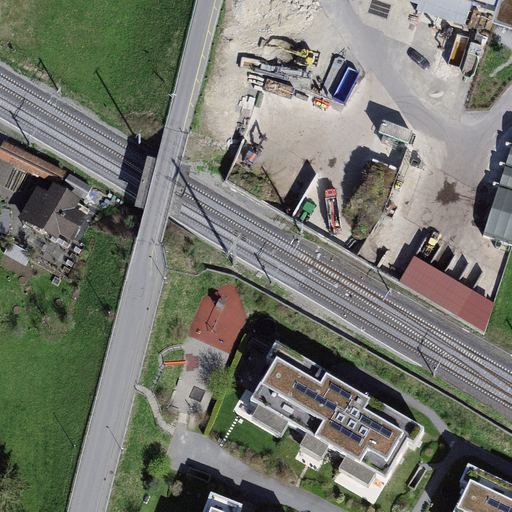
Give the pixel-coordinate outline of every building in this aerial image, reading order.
[(511,0),(436,0),(511,23),(511,0)] [(475,48),(465,44),(466,41),(452,36),(441,67),(452,71),(458,55),(471,59),(475,48)] [(248,192),(255,176),(262,179),(271,156),(245,145),(228,184),(248,192)] [(37,194),(21,219),(72,253),(90,225),(82,220),(90,207),(67,192),(57,207),(37,194)] [(463,315),(475,287),(411,260),(399,288),(463,315)] [(245,340),(246,293),(202,292),(200,339),(245,340)] [(281,354),(243,422),(379,497),(417,430),(345,390),(281,354)] [(455,511),(511,511),(511,500),(469,482),(455,511)] [(228,511),(205,503),(201,511),(228,511)]
